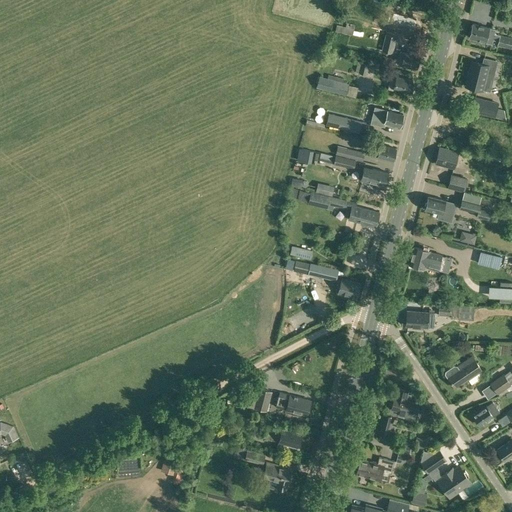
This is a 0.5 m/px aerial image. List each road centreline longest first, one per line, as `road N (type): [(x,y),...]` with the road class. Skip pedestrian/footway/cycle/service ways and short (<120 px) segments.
road 1 (track): [(0,504),(356,316),(379,321)]
road 2 (secondary): [(379,321),(458,0)]
road 3 (unclassified): [(511,507),(379,321)]
road 4 (secondary): [(328,511),(379,321)]
